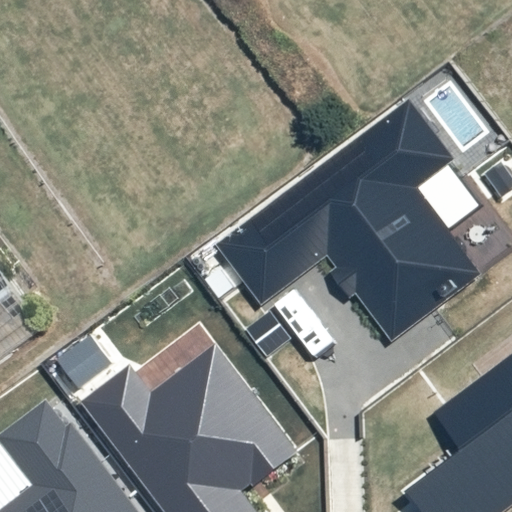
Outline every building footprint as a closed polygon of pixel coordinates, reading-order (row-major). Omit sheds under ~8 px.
[(225,242),(271,305),(335,258),(396,341),(487,273),(424,188),(463,159),(419,99),(225,242)] [(0,359),(46,326),(0,262),(0,359)] [(140,363),(93,398),(180,511),(266,511),(251,492),(307,449),(225,342),(161,391),(140,363)] [(475,448),(418,492),(433,511),(511,511),(511,359),(446,411),(475,448)] [(157,511),(63,387),(1,433),(41,485),(4,511),(157,511)]
